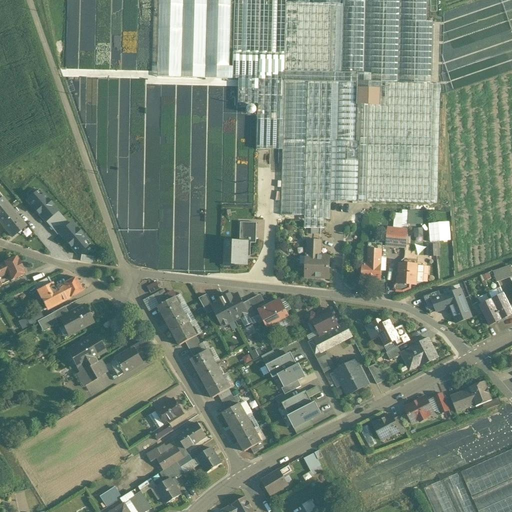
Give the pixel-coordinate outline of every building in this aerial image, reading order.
[(231,0),(159,0),(157,77),(232,79),(233,67),(230,67),(231,0)] [(234,0),(233,67),(232,79),(239,79),(259,80),(258,104),(258,120),(284,120),(285,71),(286,3),(286,0),(234,0)] [(365,0),(342,0),(341,73),(358,73),(364,73),(365,0)] [(400,0),(365,0),(364,73),(371,74),(370,82),(381,82),(398,83),(400,0)] [(427,0),(400,0),(398,83),(431,84),(433,21),(427,21),(427,0)] [(309,3),(286,3),(285,71),(307,72),(309,3)] [(340,4),(313,4),(311,72),(339,73),(340,4)] [(496,75),(511,69),(511,44),(506,40),(495,43),(503,35),(489,39),(494,44),(488,46),(490,50),(480,53),(482,59),(470,63),(475,80),(477,80),(474,71),(483,68),(486,78),(488,76),(486,70),(492,68),(493,72),(496,75)] [(307,72),(285,71),(285,79),(307,79),(306,146),(309,146),(311,80),(338,80),(357,81),(358,73),(341,73),(339,73),(311,72),(307,72)] [(364,73),(358,73),(357,81),(357,105),(362,105),(380,106),(381,82),(370,82),(371,74),(364,73)] [(259,80),(239,79),(238,103),(258,104),(259,80)] [(307,79),(285,79),(284,120),(283,150),(281,216),(303,216),(304,216),(306,146),(307,79)] [(338,80),(311,80),(309,146),(306,146),(304,216),(303,216),(303,217),(304,217),(304,228),(324,229),(324,220),(330,220),(331,201),(336,202),(338,80)] [(357,81),(338,80),(336,202),(358,202),(360,142),(356,142),(357,105),(357,81)] [(398,83),(381,82),(380,106),(362,105),(361,142),(360,142),(358,202),(437,204),(440,84),(431,84),(398,83)] [(252,106),(251,106),(250,106),(249,107),(248,108),(247,109),(247,110),(247,112),(248,113),(249,114),(250,114),(252,115),(253,115),(254,114),(255,113),(256,112),(256,111),(256,110),(256,109),(256,108),(255,108),(255,107),(254,106),(253,106),(252,106)] [(284,120),(258,120),(257,149),(283,150),(284,120)] [(53,211),(59,206),(61,209),(65,212),(68,210),(64,206),(55,196),(46,203),(50,208),(53,211)] [(0,222),(2,225),(15,214),(2,198),(0,199),(0,222)] [(39,199),(32,205),(35,209),(42,203),(39,199)] [(45,206),(37,214),(48,227),(57,219),(45,206)] [(25,227),(15,214),(2,225),(12,237),(25,227)] [(87,240),(78,229),(82,226),(77,220),(73,223),(68,218),(56,228),(75,250),(87,240)] [(248,244),(251,244),(256,244),(257,224),(240,223),(240,242),(248,243),(248,244)] [(394,229),(388,228),(386,246),(393,247),(394,229)] [(407,230),(394,229),(393,247),(405,248),(407,230)] [(321,241),(308,241),(307,255),(307,257),(300,256),(300,258),(298,260),(300,262),(300,264),(306,265),(306,278),(329,279),(330,256),(320,256),(321,241)] [(240,242),(226,242),(225,266),(234,267),(234,265),(247,266),(247,257),(250,257),(251,244),(248,244),(248,243),(240,242)] [(382,244),(368,243),(367,264),(362,263),(361,280),(380,281),(382,244)] [(17,256),(2,263),(7,274),(11,281),(25,274),(17,256)] [(417,265),(399,264),(397,284),(396,284),(394,286),(393,289),(396,292),(403,292),(410,289),(410,285),(416,285),(423,283),(424,266),(417,266),(417,265)] [(507,266),(499,269),(503,280),(511,277),(507,266)] [(499,269),(492,272),(496,282),(503,280),(499,269)] [(75,277),(62,284),(69,298),(82,291),(75,277)] [(46,278),(34,285),(37,291),(49,285),(46,278)] [(152,293),(161,288),(157,281),(148,286),(152,293)] [(37,291),(47,309),(60,302),(60,303),(69,298),(62,284),(54,289),(52,284),(49,285),(37,291)] [(493,298),(504,292),(501,286),(490,292),(493,298)] [(164,289),(153,295),(157,301),(167,295),(164,289)] [(440,297),(431,300),(436,312),(450,307),(456,323),(471,318),(460,290),(440,297)] [(438,291),(423,297),(426,302),(431,300),(440,297),(438,291)] [(511,312),(503,294),(491,300),(501,319),(505,317),(506,318),(511,314),(511,312)] [(167,295),(157,301),(159,306),(170,300),(167,295)] [(212,306),(207,295),(199,298),(207,314),(214,311),(212,306)] [(242,304),(237,295),(232,297),(230,295),(223,298),(235,321),(241,318),(245,327),(252,323),(251,320),(242,304)] [(260,295),(254,298),(258,307),(265,304),(260,295)] [(159,306),(158,307),(166,320),(182,311),(175,298),(170,300),(159,306)] [(223,298),(217,301),(218,303),(212,306),(214,311),(223,327),(235,321),(223,298)] [(254,298),(248,301),(256,317),(261,315),(258,308),(258,307),(254,298)] [(431,300),(426,302),(430,314),(436,312),(431,300)] [(491,300),(480,306),(484,315),(490,326),(497,322),(496,321),(501,319),(491,300)] [(256,317),(248,301),(242,304),(251,320),(256,317)] [(272,302),(269,304),(268,302),(265,304),(258,307),(258,308),(261,315),(268,327),(288,317),(279,301),(273,304),(272,302)] [(478,303),(473,306),(479,317),(484,315),(480,306),(478,303)] [(68,314),(59,319),(68,336),(93,322),(84,306),(68,314)] [(64,307),(52,314),(55,320),(58,318),(59,319),(68,314),(64,307)] [(39,311),(26,317),(31,325),(37,322),(43,319),(39,311)] [(182,311),(166,320),(173,332),(189,323),(182,311)] [(325,312),(315,317),(314,315),(311,314),(307,316),(307,319),(308,322),(311,323),(313,322),(320,336),(338,327),(331,314),(331,315),(326,315),(325,312)] [(55,320),(52,314),(43,319),(37,322),(42,331),(57,323),(55,320)] [(391,320),(383,324),(380,319),(364,327),(372,342),(379,338),(385,347),(395,342),(407,335),(402,326),(395,329),(391,320)] [(189,323),(173,332),(180,346),(186,342),(196,337),(196,336),(189,323)] [(345,323),(338,327),(345,341),(352,337),(345,323)] [(320,336),(313,340),(320,353),(345,341),(338,327),(320,336)] [(86,340),(83,339),(82,344),(78,346),(77,345),(67,351),(71,357),(75,358),(79,365),(76,366),(80,372),(83,371),(95,364),(96,363),(93,357),(98,354),(96,352),(103,348),(95,335),(86,340)] [(407,335),(395,342),(398,347),(410,341),(407,335)] [(127,345),(131,350),(134,347),(136,350),(140,347),(141,349),(148,344),(142,336),(127,345)] [(196,337),(186,342),(188,348),(199,342),(196,337)] [(428,338),(411,347),(412,349),(401,354),(402,355),(410,370),(420,365),(421,367),(438,358),(428,338)] [(199,342),(188,348),(191,353),(202,347),(199,342)] [(131,350),(115,359),(116,360),(110,363),(119,377),(124,374),(125,374),(144,363),(136,350),(134,347),(131,350)] [(202,347),(191,353),(194,358),(205,352),(202,347)] [(398,347),(386,353),(390,361),(402,355),(401,354),(398,347)] [(194,358),(191,360),(199,373),(215,364),(208,351),(205,352),(194,358)] [(277,380),(297,370),(290,357),(265,369),(272,381),(277,380)] [(90,383),(102,376),(109,372),(101,360),(96,363),(95,364),(83,371),(80,372),(76,375),(83,387),(90,383)] [(356,361),(335,371),(348,396),(368,385),(356,361)] [(215,364),(199,373),(206,385),(222,376),(215,364)] [(385,381),(376,364),(368,368),(377,385),(385,381)] [(277,380),(284,391),(304,380),(297,370),(277,380)] [(222,376),(206,385),(213,398),(218,395),(229,390),(229,389),(222,376)] [(485,382),(468,388),(475,405),(476,407),(492,401),(485,382)] [(229,390),(218,395),(221,401),(232,395),(229,390)] [(469,390),(450,397),(456,413),(475,405),(469,390)] [(285,419),(314,405),(307,392),(279,406),(285,419)] [(443,394),(433,397),(440,414),(449,411),(443,394)] [(232,395),(221,401),(224,406),(235,400),(233,398),(232,395)] [(174,399),(156,411),(149,416),(158,429),(165,425),(168,423),(183,414),(174,399)] [(235,400),(224,406),(227,411),(237,405),(235,400)] [(418,402),(405,408),(412,423),(419,420),(420,422),(427,418),(426,416),(433,413),(426,400),(420,402),(418,402)] [(227,411),(223,413),(230,426),(247,417),(252,414),(245,401),(240,404),(237,405),(227,411)] [(284,420),(292,434),(324,418),(316,404),(314,405),(285,419),(284,420)] [(391,415),(373,425),(381,441),(399,432),(400,431),(394,419),(391,415)] [(247,417),(230,426),(238,439),(254,430),(247,417)] [(399,417),(394,419),(400,431),(399,432),(401,435),(407,432),(399,417)] [(168,423),(165,425),(158,429),(153,433),(158,441),(173,431),(168,423)] [(197,424),(180,434),(182,437),(179,439),(183,445),(186,443),(189,448),(206,437),(197,424)] [(254,430),(238,439),(245,452),(251,449),(261,443),(254,430)] [(261,443),(251,449),(254,454),(264,448),(261,443)] [(334,445),(325,448),(333,478),(343,475),(334,445)] [(161,456),(156,459),(164,471),(171,466),(177,463),(184,458),(179,450),(177,446),(161,456)] [(184,447),(179,450),(184,458),(189,455),(184,447)] [(211,448),(197,457),(207,473),(221,464),(211,448)] [(157,449),(147,455),(151,462),(156,459),(161,456),(157,449)] [(511,450),(461,473),(472,496),(511,477),(511,450)] [(319,459),(323,457),(321,451),(305,457),(312,475),(323,470),(319,459)] [(184,458),(177,463),(181,468),(193,461),(189,455),(184,458)] [(181,468),(177,463),(171,466),(178,476),(179,478),(185,474),(181,468)] [(289,465),(279,471),(283,478),(293,472),(289,465)] [(178,476),(171,466),(163,472),(168,480),(170,479),(171,481),(178,476)] [(279,471),(261,481),(270,496),(281,490),(279,488),(287,483),(283,478),(279,471)] [(474,511),(458,474),(424,489),(433,511),(474,511)] [(168,480),(156,488),(167,504),(181,495),(171,481),(170,479),(168,480)] [(511,482),(473,500),(478,511),(509,511),(511,511),(511,482)] [(115,487),(101,497),(107,506),(122,497),(115,487)] [(120,499),(124,505),(130,501),(136,497),(132,491),(120,499)] [(147,511),(152,509),(142,494),(136,498),(145,511),(147,511)] [(136,511),(145,511),(136,498),(136,497),(130,501),(136,511)] [(254,511),(246,497),(232,505),(235,511),(254,511)] [(136,511),(130,501),(124,505),(128,511),(136,511)] [(310,501),(303,505),(307,511),(316,511),(317,511),(310,501)]
